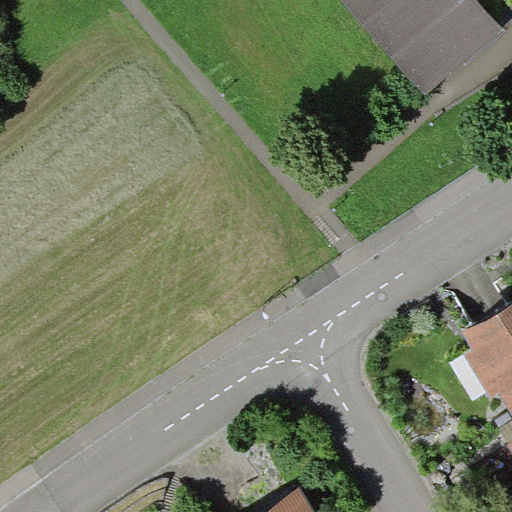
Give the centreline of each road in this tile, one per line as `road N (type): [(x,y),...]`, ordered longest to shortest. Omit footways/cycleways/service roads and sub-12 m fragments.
road 1 (residential): [(42,511),(293,345)]
road 2 (residential): [(293,345),(511,191)]
road 3 (residential): [(395,511),(293,345)]
